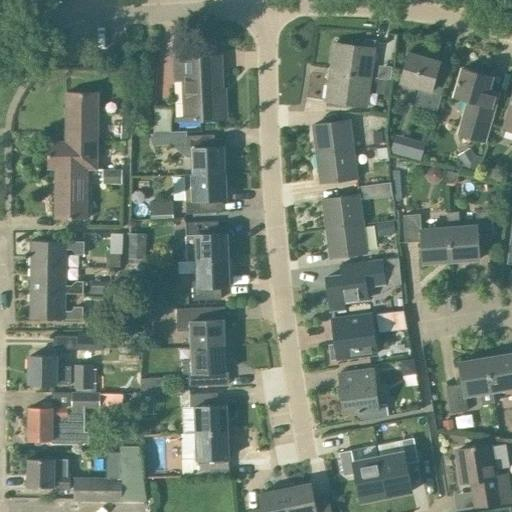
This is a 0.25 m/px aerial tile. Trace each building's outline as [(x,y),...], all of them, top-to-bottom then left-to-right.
[(334,42),(330,72),(371,78),(375,48),(334,42)] [(445,83),(435,80),(440,61),(409,52),(400,82),(419,88),(414,104),(437,111),(445,83)] [(183,79),(185,116),(174,116),(174,121),(203,119),(217,118),(216,89),(222,89),(220,55),(175,58),(176,80),(183,79)] [(468,100),(458,133),(486,141),(500,92),(489,89),(493,77),(462,68),(454,96),(468,100)] [(371,78),(330,72),(326,101),(367,106),(371,78)] [(66,131),(97,130),(98,92),(66,92),(66,131)] [(511,99),(503,129),(511,131),(511,99)] [(317,154),(354,149),(350,120),(313,125),(317,154)] [(97,130),(66,131),(66,142),(48,142),(48,169),(55,169),(87,169),(97,169),(97,130)] [(215,147),(214,135),(186,136),(186,133),(154,133),(155,145),(171,144),(188,157),(191,157),(192,173),(225,172),(224,147),(215,147)] [(420,157),(423,138),(393,133),(390,152),(420,157)] [(354,149),(317,154),(320,183),(358,178),(354,149)] [(87,169),(55,169),(55,219),(87,219),(87,169)] [(226,199),(225,172),(192,173),(192,174),(185,175),(185,177),(184,176),(185,201),(186,201),(186,214),(218,212),(217,200),(226,199)] [(326,229),(364,224),(360,194),(322,199),(326,229)] [(172,201),(149,202),(150,215),(173,214),(172,201)] [(476,224),(460,226),(459,211),(447,212),(449,226),(451,262),(480,260),(478,237),(494,237),(493,209),(475,210),(476,224)] [(449,226),(421,228),(420,214),(403,216),(405,243),(421,242),(423,264),(451,262),(449,226)] [(392,218),(368,221),(370,236),(394,234),(392,218)] [(218,221),(190,222),(186,222),(187,261),(196,260),(196,262),(229,260),(228,233),(218,234),(218,221)] [(367,253),(364,224),(326,229),(330,258),(367,253)] [(32,240),(31,267),(66,268),(66,249),(72,249),(76,254),(84,254),(84,241),(32,240)] [(365,288),(386,285),(383,258),(341,264),(342,274),(326,277),(331,311),(343,309),(342,302),(366,299),(365,288)] [(196,262),(197,273),(192,273),(193,300),(221,299),(221,286),(230,286),(229,260),(196,262)] [(66,268),(31,267),(30,293),(65,294),(83,294),(84,281),(76,281),(72,285),(65,285),(66,268)] [(65,294),(30,293),(30,318),(83,319),(83,307),(76,306),(71,311),(65,310),(65,294)] [(191,331),(191,347),(231,346),(230,331),(227,328),(224,328),(223,319),(214,319),(213,307),(176,309),(177,331),(191,331)] [(373,312),(376,330),(404,326),(401,307),(373,312)] [(332,319),(335,344),(330,344),(332,359),(337,359),(377,354),(372,314),(332,319)] [(53,348),(78,348),(78,335),(54,335),(53,348)] [(189,386),(216,385),(215,372),(226,372),(225,362),(229,362),(232,359),(231,346),(191,347),(192,359),(182,360),(182,374),(189,373),(189,386)] [(511,352),(487,357),(493,392),(511,388),(511,352)] [(71,365),(57,365),(57,356),(29,356),(29,383),(56,384),(71,384),(71,365)] [(459,362),(462,384),(446,386),(450,413),(468,411),(465,396),(481,394),(482,405),(495,403),(493,392),(487,357),(459,362)] [(74,363),(74,388),(93,388),(93,382),(96,382),(96,368),(92,369),(93,363),(74,363)] [(344,414),(357,413),(358,422),(388,416),(386,404),(378,405),(374,369),(339,373),(344,414)] [(51,405),(51,408),(29,408),(28,440),(51,440),(51,444),(84,444),(84,443),(89,443),(89,431),(85,431),(85,408),(100,407),(100,392),(72,392),(71,406),(68,406),(68,405),(51,405)] [(194,408),(195,433),(228,432),(227,405),(218,405),(217,392),(189,394),(190,408),(194,408)] [(120,446),(120,478),(74,477),(74,501),(122,502),(122,500),(147,500),(144,479),(140,445),(138,445),(137,431),(118,431),(118,446),(120,446)] [(195,433),(181,433),(183,473),(229,470),(229,457),(228,432),(195,433)] [(380,456),(379,457),(387,496),(412,491),(407,463),(419,461),(414,437),(402,440),(404,452),(380,456)] [(511,495),(508,473),(496,475),(491,445),(456,450),(461,483),(469,482),(473,508),(511,501),(511,495)] [(351,450),(339,452),(344,476),(356,473),(361,501),(387,496),(379,457),(354,462),(351,450)] [(68,459),(55,459),(28,459),(28,486),(53,487),(53,490),(70,490),(70,473),(68,473),(68,459)] [(294,486),(285,488),(289,511),(341,511),(338,498),(329,500),(328,494),(314,497),(311,482),(294,486)] [(262,508),(248,511),(289,511),(285,488),(277,490),(259,493),(262,508)]
